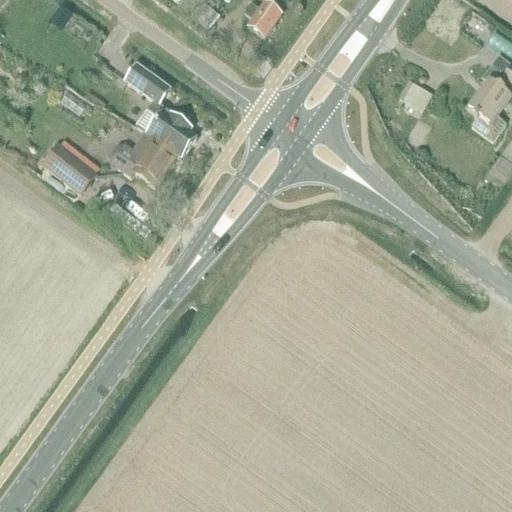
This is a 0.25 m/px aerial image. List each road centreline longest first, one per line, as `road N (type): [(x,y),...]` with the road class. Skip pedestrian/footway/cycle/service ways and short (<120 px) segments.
road 1 (tertiary): [(11,511),(286,130)]
road 2 (tertiary): [(511,291),(286,130)]
road 3 (unclassified): [(286,130),(105,0)]
road 4 (tertiary): [(286,130),(378,0)]
